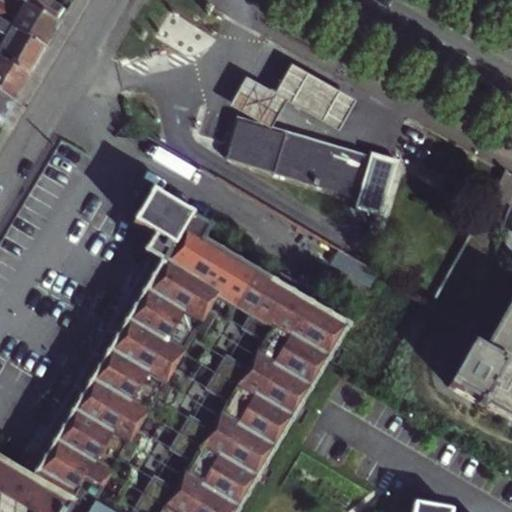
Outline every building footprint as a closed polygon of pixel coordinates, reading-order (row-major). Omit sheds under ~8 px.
[(52,20),(17,0),(0,0),(0,22),(45,48),(59,24),(52,20)] [(62,3),(56,0),(17,0),(52,20),(62,3)] [(0,58),(28,75),(45,48),(0,22),(0,58)] [(0,87),(15,97),(28,75),(0,58),(0,87)] [(229,105),(273,130),(288,104),(336,130),(345,114),(352,103),(290,69),(285,79),(275,96),(244,79),(229,105)] [(0,92),(13,101),(15,97),(0,87),(0,92)] [(0,122),(13,101),(0,92),(0,122)] [(224,157),(350,197),(363,157),(273,130),(236,118),(224,157)] [(353,206),(380,215),(397,160),(370,152),(353,206)] [(236,511),(324,365),(347,326),(204,241),(212,228),(151,191),(145,201),(131,224),(153,237),(143,253),(160,263),(31,478),(0,459),(0,511),(236,511)] [(374,233),(369,231),(366,245),(370,247),(374,233)] [(511,294),(493,283),(468,327),(473,344),(450,385),(511,422),(511,294)] [(460,511),(414,486),(409,511),(460,511)]
